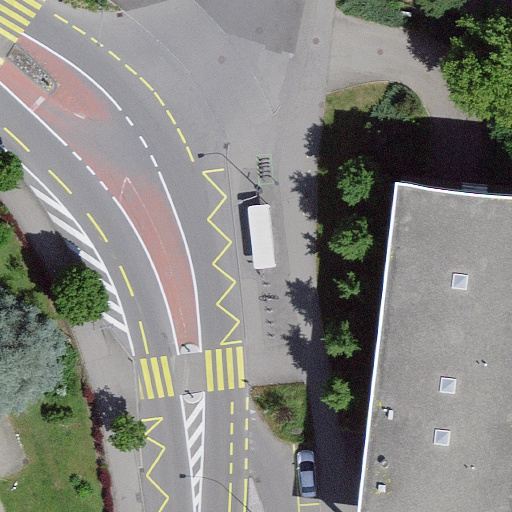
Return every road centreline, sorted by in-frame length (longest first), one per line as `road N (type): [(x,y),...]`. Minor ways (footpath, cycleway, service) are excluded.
road 1 (tertiary): [(198,511),(192,372),(167,250),(139,183),(116,155)]
road 2 (residential): [(116,155),(198,86),(256,0)]
road 3 (tertiary): [(116,155),(0,42)]
